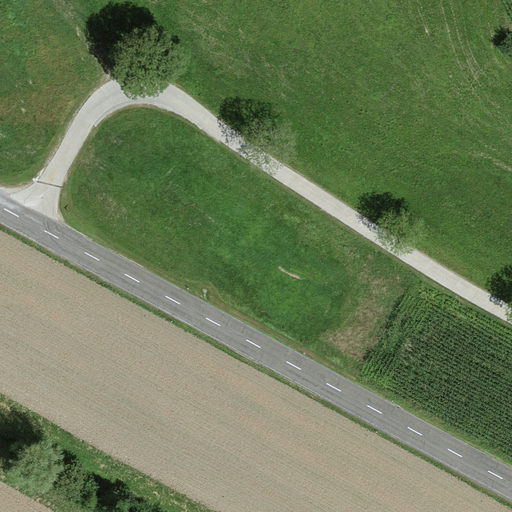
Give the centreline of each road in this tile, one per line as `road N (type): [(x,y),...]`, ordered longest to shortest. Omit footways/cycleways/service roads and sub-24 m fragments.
road 1 (residential): [(27,221),(98,104),(127,89),(160,91),(511,315)]
road 2 (secondary): [(27,221),(511,483)]
